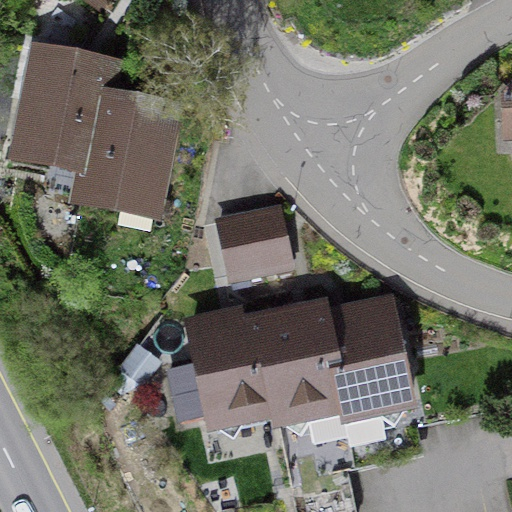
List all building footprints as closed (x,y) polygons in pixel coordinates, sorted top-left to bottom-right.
[(83,199),(106,80),(76,74),(78,63),(40,55),(23,143),(53,149),(51,161),(87,168),(81,199),(83,199)] [(108,81),(106,80),(83,199),(121,206),(124,195),(154,200),(171,112),(132,105),(130,117),(102,111),(108,81)] [(505,138),(511,137),(511,89),(503,99),(505,138)] [(248,216),(261,275),(290,269),(278,210),(248,216)] [(219,222),(231,281),(261,275),(248,216),(219,222)] [(357,325),(327,331),(326,331),(342,405),(341,405),(343,415),(348,437),(350,446),(385,439),(378,407),(410,401),(404,374),(410,366),(401,361),(390,310),(354,315),(357,325)] [(258,326),(275,409),(274,409),(277,419),(307,412),(313,444),(348,437),(343,415),(341,405),(342,405),(326,331),(327,331),(325,321),(294,328),(292,319),(258,326)] [(210,423),(274,409),(275,409),(258,326),(227,332),(225,322),(192,329),(197,364),(170,369),(182,423),(209,418),(210,423)]
